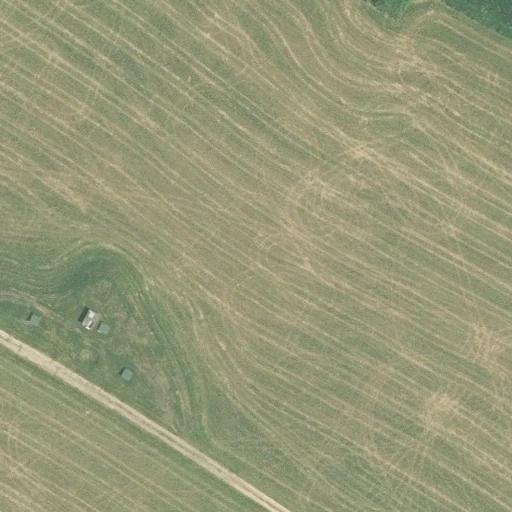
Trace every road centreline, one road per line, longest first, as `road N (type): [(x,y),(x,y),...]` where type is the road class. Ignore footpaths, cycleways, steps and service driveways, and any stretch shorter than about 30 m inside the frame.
road 1 (track): [(0,341),(275,511)]
road 2 (track): [(0,297),(149,380),(173,448)]
